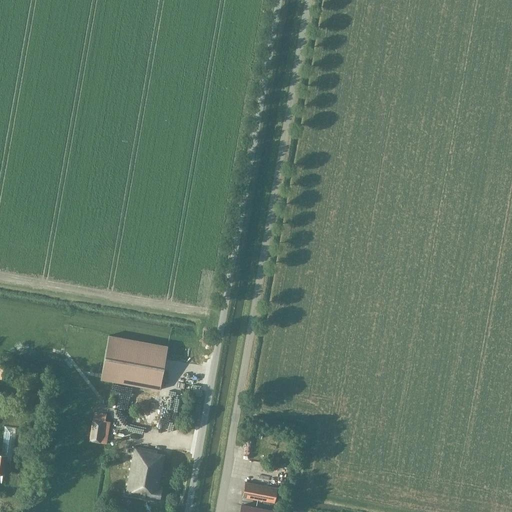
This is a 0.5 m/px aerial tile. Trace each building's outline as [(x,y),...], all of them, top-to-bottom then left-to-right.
[(159,390),(163,368),(167,346),(108,335),(100,379),(159,390)] [(106,444),(110,422),(105,421),(106,414),(94,412),(93,418),(92,418),(88,442),(106,444)] [(0,482),(1,483),(2,475),(3,475),(5,462),(11,463),(16,428),(4,427),(0,455),(0,454),(0,482)] [(159,501),(160,494),(162,486),(159,486),(165,453),(134,447),(132,446),(123,494),(159,501)] [(273,503),(276,489),(245,483),(242,497),(273,503)]
